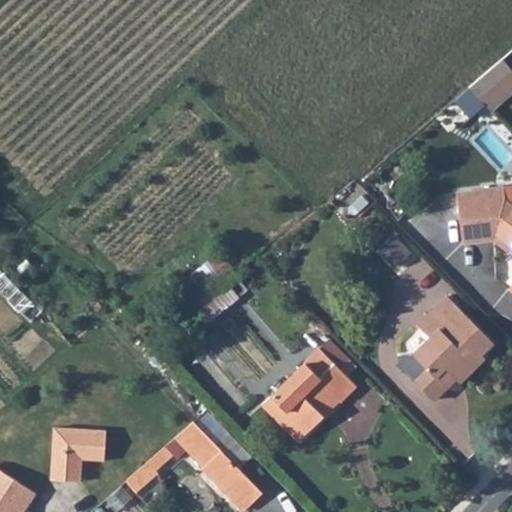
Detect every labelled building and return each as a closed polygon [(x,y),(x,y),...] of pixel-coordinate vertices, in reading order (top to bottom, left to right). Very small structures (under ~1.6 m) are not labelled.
[(511,62),(507,56),(472,85),(493,110),(511,94),(511,62)] [(511,190),(468,196),(472,227),(478,223),(508,219),(511,221),(511,190)] [(511,221),(508,219),(478,223),(472,227),(503,223),(507,227),(503,233),(511,240),(511,221)] [(381,249),(398,267),(417,249),(400,231),(381,249)] [(218,249),(178,286),(193,301),(232,264),(218,249)] [(439,313),(424,328),(435,341),(423,354),(442,371),(460,351),(470,359),(492,336),(485,329),(498,316),(454,272),(427,299),(439,313)] [(232,283),(196,306),(206,321),(242,298),(232,283)] [(312,333),(280,368),(317,404),(331,388),(327,385),(339,370),(346,375),(361,357),(340,335),(328,347),(312,333)] [(413,352),(403,360),(416,376),(426,367),(413,352)] [(113,409),(60,405),(59,428),(72,429),(72,436),(88,437),(111,439),(113,409)] [(259,481),(273,468),(231,427),(217,442),(259,481)] [(59,428),(57,458),(86,460),(88,437),(72,436),(72,429),(59,428)] [(0,511),(11,511),(39,469),(0,442),(0,511)]
